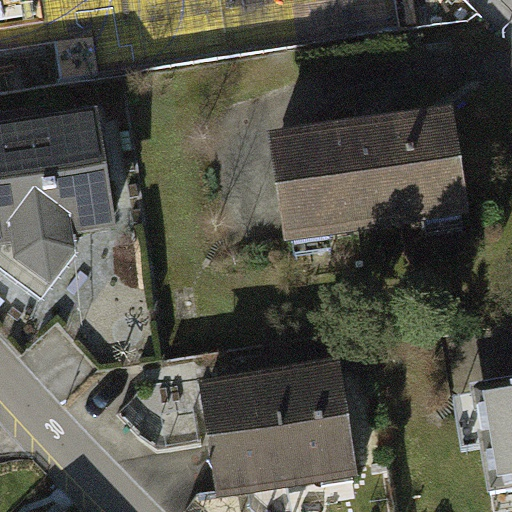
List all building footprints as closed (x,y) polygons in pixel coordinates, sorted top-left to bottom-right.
[(56,0),(62,40),(243,18),(241,0),(56,0)] [(97,122),(0,136),(0,266),(45,300),(77,256),(73,233),(113,227),(97,122)] [(360,137),(281,148),(294,238),(469,211),(455,122),(387,132),(387,129),(359,133),(360,137)] [(339,374),(206,394),(221,492),(249,488),(252,511),(253,511),(292,511),(287,482),(354,471),(339,374)] [(511,392),(478,398),(494,492),(511,489),(511,392)]
